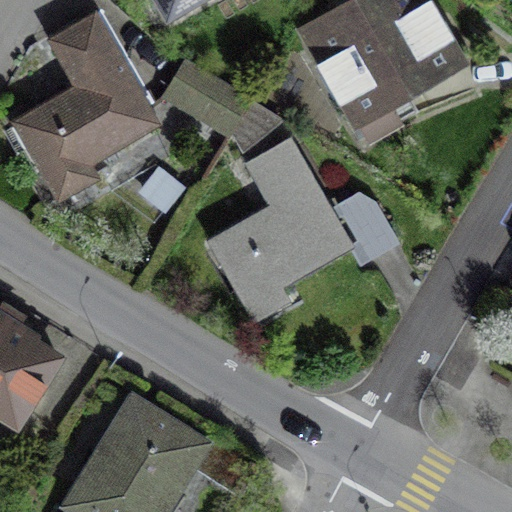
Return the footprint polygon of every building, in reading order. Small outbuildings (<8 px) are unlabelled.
[(167,0),(183,32),(249,0),(167,0)] [(449,0),(378,0),(311,34),(368,145),(492,83),(449,0)] [(113,19),(61,47),(93,106),(67,120),(60,107),(26,125),(74,215),(116,193),(106,175),(177,137),(113,19)] [(284,123),(202,73),(180,108),(262,158),(284,123)] [(305,149),(262,173),(284,213),(221,249),(270,337),(311,314),(302,296),(405,239),(378,191),(340,212),(305,149)] [(83,370),(0,319),(0,434),(32,454),(83,370)] [(191,511),(224,455),(143,409),(84,511),(191,511)]
